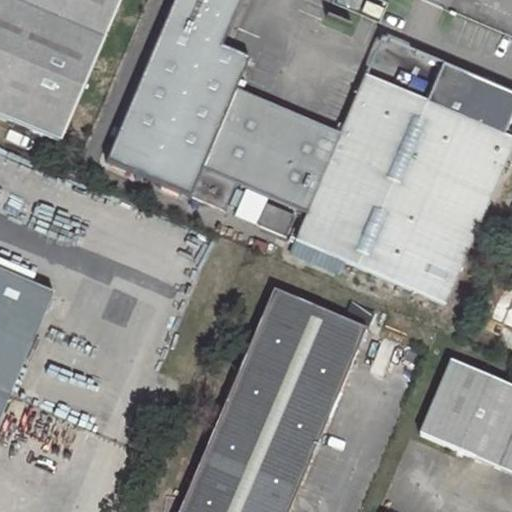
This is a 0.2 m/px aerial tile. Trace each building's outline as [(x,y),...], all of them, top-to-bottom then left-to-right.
[(0,0),(0,116),(59,141),(118,0),(0,0)] [(164,24),(105,161),(189,197),(190,200),(223,214),(234,188),(277,205),(310,127),(236,95),(248,60),(230,52),(252,0),(194,0),(189,11),(181,7),(172,28),(164,24)] [(358,13),(362,3),(355,0),(336,0),(335,3),(358,13)] [(384,11),(362,3),(358,13),(377,22),(384,11)] [(423,100),(364,75),(338,139),(305,217),(294,242),(443,307),(511,144),(511,138),(503,134),(511,113),(511,95),(439,64),(423,100)] [(305,217),(338,139),(310,127),(277,205),(305,217)] [(477,315),(511,329),(511,269),(498,264),(477,315)] [(0,272),(0,416),(51,295),(0,272)] [(287,511),(364,332),(272,291),(177,511),(287,511)] [(415,435),(511,477),(511,387),(448,360),(415,435)]
